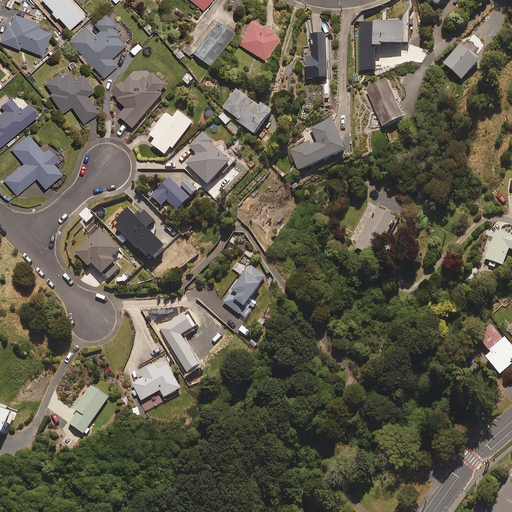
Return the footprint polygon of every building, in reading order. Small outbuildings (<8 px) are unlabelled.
[(40,0),(51,11),(49,13),(55,19),(57,18),(69,29),(84,15),(69,0),(40,0)] [(189,0),(202,10),(209,0),(189,0)] [(37,23),(14,14),(9,25),(7,24),(0,41),(0,42),(18,49),(19,47),(41,55),(50,33),(35,27),(37,23)] [(110,59),(124,45),(117,38),(119,36),(112,28),(115,25),(104,14),(93,24),(100,31),(93,37),(84,28),(69,42),(103,78),(116,65),(110,59)] [(269,29),(251,19),(237,45),(265,60),(278,36),(268,31),(269,29)] [(232,32),(214,20),(191,53),(209,65),(232,32)] [(325,35),(307,36),(308,47),(305,48),(306,79),(328,78),(325,35)] [(462,80),(481,60),(475,54),(479,50),(469,40),(465,45),(462,42),(443,63),(462,80)] [(74,80),(69,72),(60,78),(58,75),(45,84),(53,95),(51,97),(63,113),(71,107),(82,123),(97,113),(86,96),(93,91),(82,75),(74,80)] [(168,88),(152,73),(145,81),(142,78),(137,85),(129,78),(122,86),(120,84),(111,94),(119,100),(118,101),(125,108),(118,117),(132,129),(168,88)] [(404,117),(386,80),(365,90),(383,127),(404,117)] [(258,106),(237,90),(223,108),(239,121),(237,122),(254,135),(271,113),(260,104),(258,106)] [(19,111),(8,98),(0,104),(0,146),(36,115),(27,104),(19,111)] [(173,119),(163,111),(149,129),(152,131),(149,135),(155,139),(151,145),(164,155),(170,148),(172,150),(193,124),(179,113),(173,119)] [(345,151),(332,119),(311,128),(318,144),(311,146),(309,141),(289,150),(298,171),(345,151)] [(213,142),(203,131),(188,146),(196,155),(187,165),(207,185),(229,162),(211,144),(213,142)] [(43,153),(28,135),(11,150),(23,164),(3,181),(16,195),(35,178),(44,189),(61,174),(53,164),(58,159),(49,148),(43,153)] [(189,198),(169,178),(159,188),(157,186),(149,194),(161,206),(166,201),(177,211),(189,198)] [(197,191),(187,180),(181,185),(190,196),(197,191)] [(136,219),(127,209),(112,224),(150,263),(164,249),(146,231),(154,223),(144,212),(136,219)] [(389,216),(390,213),(386,211),(385,213),(377,209),(355,248),(375,259),(396,220),(389,216)] [(125,257),(93,223),(84,232),(91,238),(75,253),(88,267),(92,264),(107,281),(120,269),(117,265),(125,257)] [(511,236),(497,230),(486,260),(503,266),(509,249),(511,250),(511,236)] [(255,252),(248,246),(242,254),(249,260),(255,252)] [(500,270),(486,263),(481,271),(473,267),(466,282),(476,287),(483,275),(495,281),(500,270)] [(250,312),(244,307),(247,304),(254,310),(258,304),(251,299),(267,278),(252,266),(223,302),(245,319),(250,312)] [(120,277),(117,277),(117,283),(124,283),(132,275),(127,270),(120,277)] [(268,319),(263,316),(257,324),(261,328),(268,319)] [(511,346),(494,325),(478,338),(491,354),(486,358),(500,375),(511,365),(511,346)] [(180,390),(164,357),(136,371),(141,379),(132,384),(141,401),(160,391),(164,398),(180,390)] [(110,398),(91,386),(75,409),(79,411),(70,424),(85,434),(110,398)] [(0,430),(8,434),(16,413),(7,410),(8,407),(0,403),(0,430)] [(141,418),(137,408),(131,410),(135,420),(141,418)]
